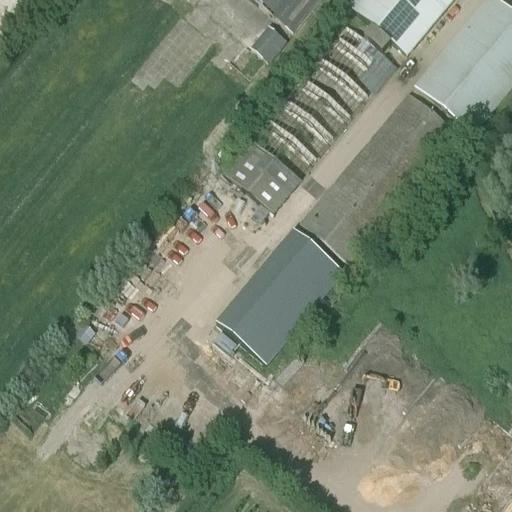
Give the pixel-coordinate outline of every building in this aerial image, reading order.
[(246,0),(292,38),(323,0),(246,0)] [(406,61),(456,0),(362,0),(350,15),(406,61)] [(414,93),(472,141),(511,92),(511,17),(490,0),(414,93)] [(347,32),(251,146),(223,180),(273,221),(396,74),(382,62),(389,53),(372,39),(365,48),(347,32)] [(268,32),(250,54),(268,69),(286,46),(268,32)] [(408,100),(321,206),(301,231),(351,273),(459,142),(408,100)] [(217,328),(270,370),(345,274),(291,233),(217,328)] [(511,511),(511,500),(502,511),(511,511)]
